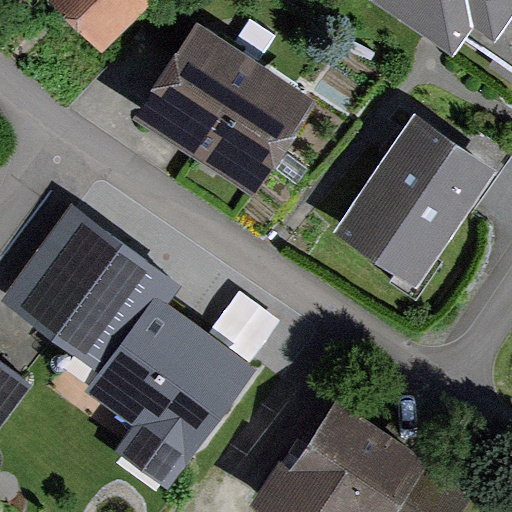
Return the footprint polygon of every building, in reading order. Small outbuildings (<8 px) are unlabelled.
[(74,0),(102,27),(127,0),(74,0)] [(511,81),(511,0),(362,0),(431,50),(441,36),(509,86),(511,81)] [(276,102),(164,33),(107,125),(219,193),(276,102)] [(472,170),(406,127),(328,249),(394,291),(472,170)] [(176,294),(73,221),(12,308),(101,370),(81,398),(178,466),(241,376),(159,318),(176,294)] [(0,429),(28,391),(0,370),(0,429)] [(461,511),(466,504),(312,400),(239,508),(244,511),(461,511)]
